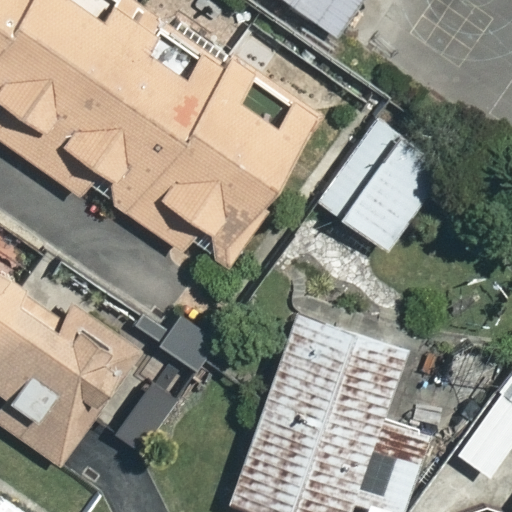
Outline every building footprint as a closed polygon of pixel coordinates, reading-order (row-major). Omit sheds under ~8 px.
[(216,257),(231,267),(272,210),(264,204),(326,118),(293,95),(273,124),(237,98),(259,68),(236,52),(224,69),(203,54),(189,74),(151,47),(161,33),(151,26),(158,16),(135,0),(0,0),(0,99),(6,103),(0,109),(0,138),(81,196),(100,170),(113,180),(115,203),(172,244),(182,250),(200,225),(213,234),(216,257)] [(293,0),(345,39),(374,0),(293,0)] [(434,163),(365,110),(305,188),(374,241),(434,163)] [(0,423),(48,458),(129,344),(55,292),(44,306),(1,276),(17,252),(0,239),(0,423)] [(397,511),(428,422),(369,402),(392,336),(283,299),(217,490),(280,511),(331,511),(335,501),(367,511),(397,511)] [(511,344),(444,444),(480,468),(511,421),(511,344)] [(511,511),(511,485),(493,511),(511,511)]
